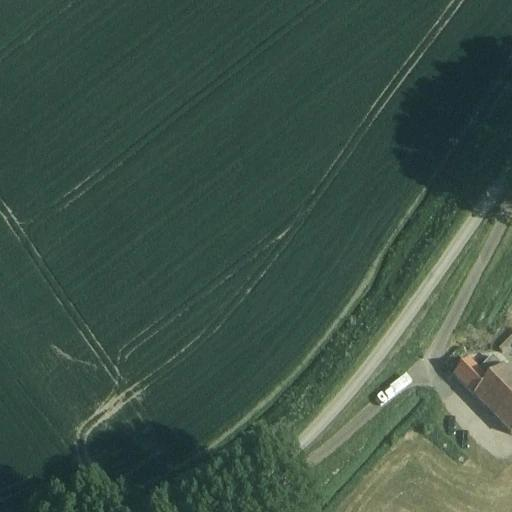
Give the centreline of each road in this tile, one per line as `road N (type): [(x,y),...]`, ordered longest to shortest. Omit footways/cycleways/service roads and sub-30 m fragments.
road 1 (unclassified): [(256,487),(303,468),(425,368),(511,190)]
road 2 (unclassified): [(511,172),(364,373),(256,487)]
